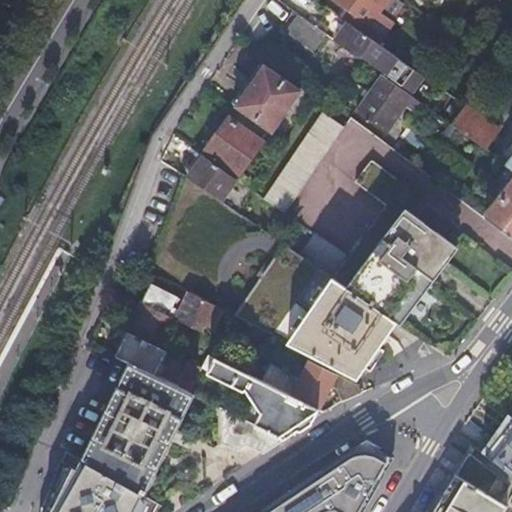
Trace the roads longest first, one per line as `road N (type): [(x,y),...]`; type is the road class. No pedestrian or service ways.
road 1 (residential): [(253,0),(159,139),(43,457),(15,511)]
road 2 (residential): [(401,397),(220,511)]
road 3 (residential): [(0,123),(74,0)]
